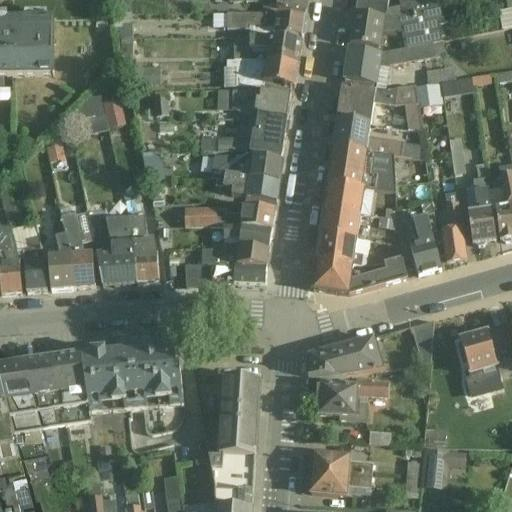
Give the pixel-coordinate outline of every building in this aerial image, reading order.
[(271,0),(269,21),(304,26),(307,0),(271,0)] [(357,3),(353,22),(389,28),(392,8),(357,3)] [(266,47),(301,51),(304,26),(269,21),(266,47)] [(348,56),(384,62),(389,28),(353,22),(348,56)] [(0,84),(16,85),(16,31),(0,30),(0,84)] [(16,85),(49,84),(49,31),(16,31),(16,85)] [(266,47),(263,70),(298,74),(301,51),(266,47)] [(348,56),(342,95),(377,101),(384,62),(348,56)] [(261,90),(296,94),(298,74),(263,70),(261,90)] [(505,84),(488,85),(489,96),(506,95),(505,84)] [(336,128),(372,134),(377,101),(342,95),(336,128)] [(256,123),(290,128),(294,105),(260,99),(256,123)] [(102,144),(137,139),(132,109),(98,114),(102,144)] [(249,165),(283,171),(290,128),(256,123),(249,165)] [(332,158),(368,162),(372,134),(336,128),(332,158)] [(66,172),(80,170),(78,156),(64,158),(66,172)] [(332,158),(327,193),(364,199),(368,162),(332,158)] [(249,165),(245,187),(279,192),(283,171),(249,165)] [(242,205),(276,211),(279,192),(245,187),(242,205)] [(323,216),(360,222),(364,199),(327,193),(323,216)] [(498,252),(511,249),(511,203),(492,205),(498,252)] [(473,252),(492,250),(489,214),(470,216),(473,252)] [(238,237),(269,240),(271,219),(240,216),(238,237)] [(323,216),(319,243),(356,248),(360,222),(323,216)] [(447,272),(466,269),(460,233),(440,237),(447,272)] [(178,258),(206,255),(204,237),(176,240),(178,258)] [(238,237),(236,256),(267,259),(269,240),(238,237)] [(315,269),(352,273),(356,248),(319,243),(315,269)] [(420,283),(440,276),(432,249),(412,255),(420,283)] [(135,293),(156,292),(154,250),(132,251),(135,293)] [(135,293),(132,251),(97,253),(100,295),(135,293)] [(234,274),(265,277),(267,259),(236,256),(234,274)] [(375,274),(376,300),(407,288),(402,262),(375,274)] [(71,300),(93,298),(91,263),(68,265),(71,300)] [(71,300),(68,265),(47,266),(50,301),(71,300)] [(25,303),(45,301),(43,269),(22,270),(25,303)] [(315,269),(312,299),(352,303),(376,300),(375,274),(352,273),(315,269)] [(0,305),(20,304),(18,270),(0,271),(0,305)] [(232,290),(264,293),(265,277),(234,274),(232,290)] [(423,334),(425,372),(448,371),(446,333),(423,334)] [(473,402),(502,393),(486,340),(457,349),(473,402)] [(323,389),(380,379),(375,349),(317,359),(323,389)] [(178,410),(173,356),(79,365),(84,418),(178,410)] [(57,421),(84,418),(79,365),(52,367),(57,421)] [(57,421),(52,367),(26,369),(31,423),(57,421)] [(2,426),(31,423),(26,369),(0,371),(0,403),(0,405),(2,426)] [(215,460),(253,463),(260,387),(221,383),(215,460)] [(317,423),(355,428),(358,400),(321,395),(317,423)] [(312,461),(311,481),(349,484),(350,464),(312,461)] [(437,471),(422,470),(420,497),(457,500),(459,464),(438,463),(437,471)] [(28,496),(38,494),(34,475),(24,478),(28,496)] [(309,503),(347,506),(349,484),(311,481),(309,503)] [(180,511),(196,511),(194,485),(178,486),(180,511)] [(212,511),(250,511),(251,501),(213,499),(212,511)]
